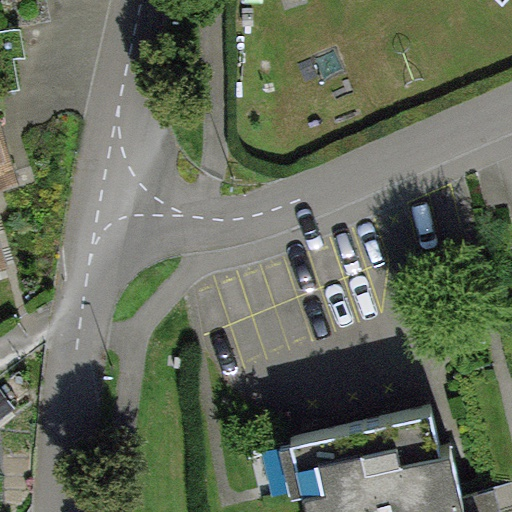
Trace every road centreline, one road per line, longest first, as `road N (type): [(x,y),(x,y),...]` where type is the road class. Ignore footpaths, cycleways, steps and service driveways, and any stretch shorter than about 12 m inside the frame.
road 1 (residential): [(511,114),(258,219),(99,212)]
road 2 (residential): [(61,511),(99,212)]
road 3 (residential): [(99,212),(145,0)]
